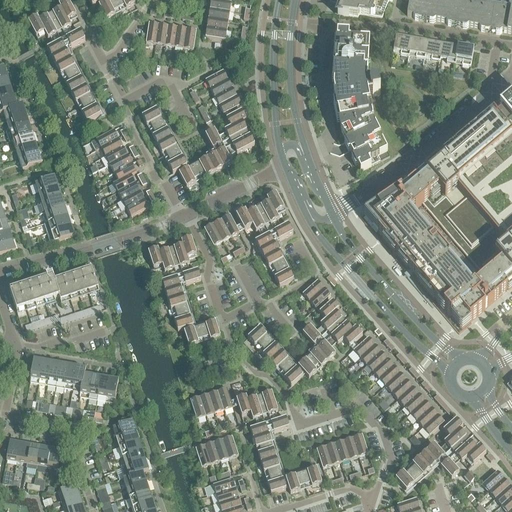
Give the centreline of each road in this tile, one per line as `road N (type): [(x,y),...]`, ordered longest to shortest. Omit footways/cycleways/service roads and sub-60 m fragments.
road 1 (residential): [(331,216),(419,157),(511,73)]
road 2 (tertiary): [(304,212),(370,296),(448,375)]
road 3 (tertiary): [(460,360),(401,305),(331,216)]
road 4 (residential): [(0,276),(183,216)]
road 5 (residential): [(332,415),(298,424),(266,374),(232,350),(223,321)]
road 6 (tertiary): [(306,152),(290,90),(294,0)]
road 7 (tertiary): [(279,0),(272,76),(280,150)]
road 8 (residential): [(370,498),(391,460),(381,430),(356,407),(332,415)]
road 9 (residential): [(66,427),(7,415),(16,346)]
road 10 (residential): [(183,216),(122,102)]
